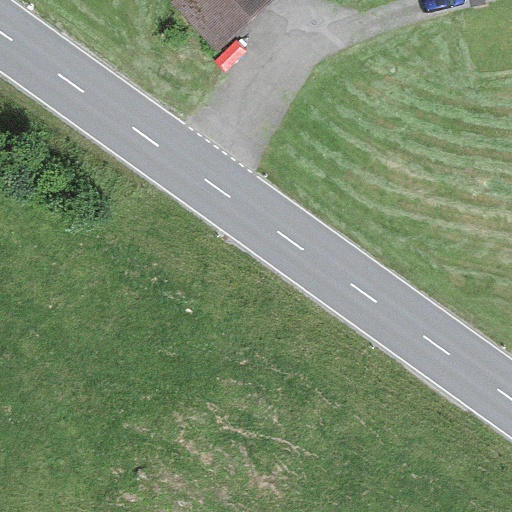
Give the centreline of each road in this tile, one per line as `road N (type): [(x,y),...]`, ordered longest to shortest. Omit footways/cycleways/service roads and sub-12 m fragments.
road 1 (secondary): [(0,39),(511,402)]
road 2 (track): [(209,190),(260,83),(312,37),(456,0)]
